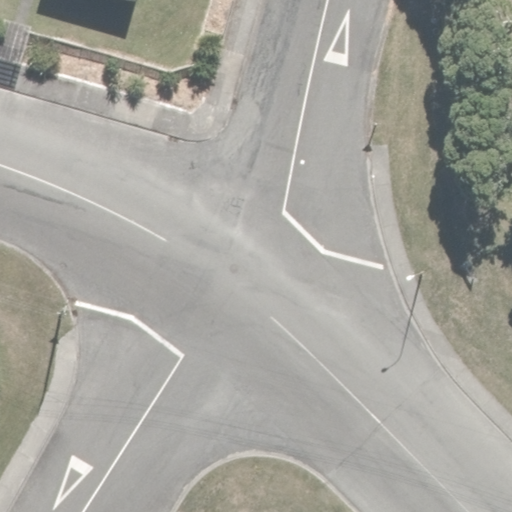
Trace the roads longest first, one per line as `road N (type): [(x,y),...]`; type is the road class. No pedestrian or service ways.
road 1 (residential): [(235,271),(333,354),(480,511)]
road 2 (residential): [(325,0),(286,202),(235,271)]
road 3 (residential): [(88,511),(235,271)]
road 4 (residential): [(0,159),(131,213),(235,271)]
